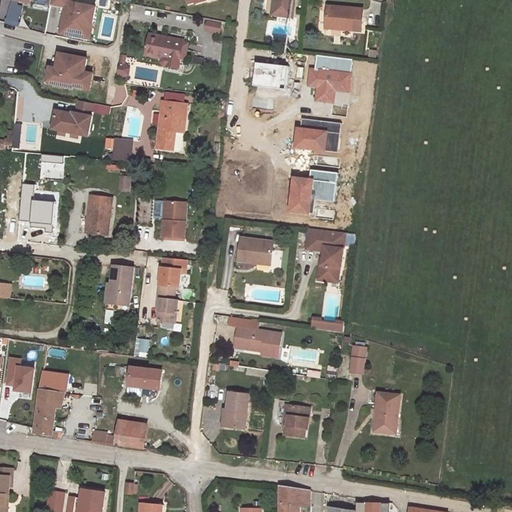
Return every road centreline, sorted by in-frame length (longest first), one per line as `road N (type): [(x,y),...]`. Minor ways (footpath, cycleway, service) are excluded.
road 1 (residential): [(193,467),(491,511)]
road 2 (residential): [(0,437),(193,467)]
road 3 (residential): [(212,297),(193,467)]
road 4 (residential): [(0,247),(136,260)]
road 5 (track): [(211,305),(290,317),(310,267)]
